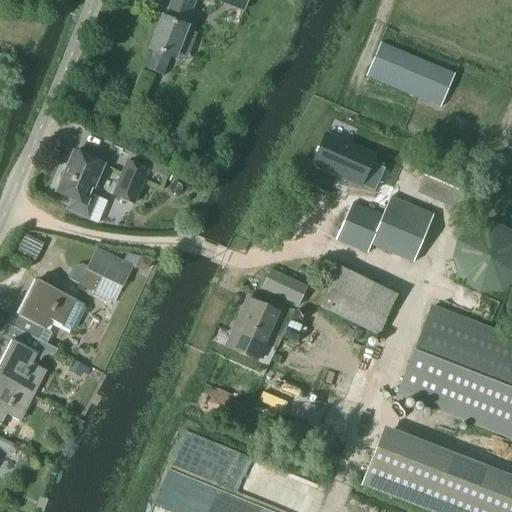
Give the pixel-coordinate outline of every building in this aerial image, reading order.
[(152,52),(145,69),(148,71),(159,75),(162,77),(169,59),(171,60),(172,57),(184,30),(184,28),(181,27),(192,0),(171,0),(163,21),(160,20),(148,50),(152,52)] [(220,0),(244,9),(248,0),(220,0)] [(438,110),(452,76),(379,44),(364,78),(438,110)] [(195,132),(189,144),(201,150),(207,138),(195,132)] [(321,134),(307,165),(355,186),(356,185),(370,191),(380,168),(366,162),(369,155),(321,134)] [(73,155),(55,195),(67,201),(63,211),(87,221),(97,199),(97,198),(89,195),(101,167),(73,155)] [(426,172),(416,195),(460,215),(468,195),(470,192),(476,177),(462,170),(432,157),(426,172)] [(166,169),(150,162),(142,159),(138,168),(146,171),(163,178),(166,169)] [(126,163),(112,196),(132,205),(146,171),(138,168),(126,163)] [(349,204),(333,241),(365,255),(369,247),(411,265),(432,217),(389,198),(380,218),(349,204)] [(20,234),(10,253),(30,264),(40,244),(20,234)] [(73,269),(68,279),(94,292),(92,296),(114,307),(122,290),(129,275),(133,265),(124,261),(98,249),(96,248),(96,249),(92,257),(87,267),(73,269)] [(148,268),(151,262),(153,259),(141,255),(141,257),(127,254),(124,261),(133,265),(142,269),(148,268)] [(377,338),(399,291),(341,264),(319,311),(377,338)] [(270,270),(260,290),(297,308),(306,288),(270,270)] [(12,314),(6,325),(38,342),(39,341),(44,331),(41,330),(46,320),(61,327),(69,331),(82,305),(75,301),(37,282),(19,317),(12,314)] [(255,364),(276,316),(244,301),(223,350),(255,364)] [(397,396),(511,440),(511,341),(430,310),(397,396)] [(0,337),(12,344),(0,365),(0,381),(30,398),(44,372),(35,368),(41,356),(54,353),(56,350),(39,341),(38,342),(6,325),(0,337)] [(72,361),(68,370),(81,376),(82,374),(86,376),(90,370),(72,361)] [(0,425),(1,425),(0,424),(0,420),(4,414),(18,421),(30,398),(0,381),(0,425)] [(268,414),(209,390),(200,412),(259,436),(268,414)] [(511,511),(511,477),(382,426),(359,484),(429,511),(511,511)]
